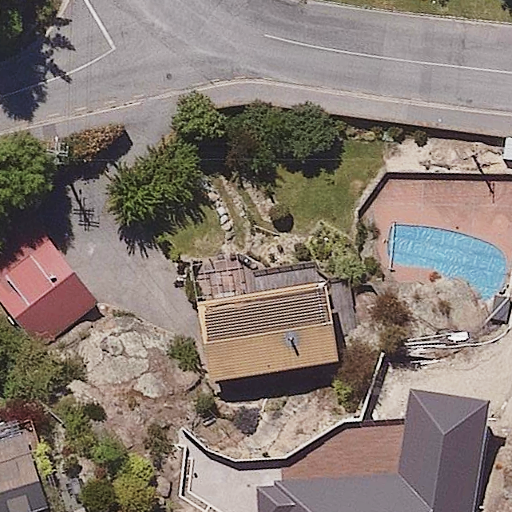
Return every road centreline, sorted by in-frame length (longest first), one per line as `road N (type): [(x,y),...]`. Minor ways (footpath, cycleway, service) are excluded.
road 1 (residential): [(191,0),(263,33),(343,54),(511,73)]
road 2 (residential): [(180,0),(84,65),(0,97)]
